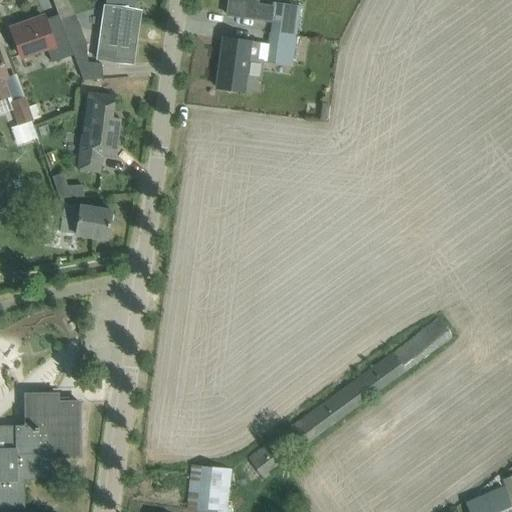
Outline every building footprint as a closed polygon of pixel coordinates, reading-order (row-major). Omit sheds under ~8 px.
[(228,0),(227,15),(255,19),(256,18),(271,20),(274,20),(272,33),(295,36),(299,5),(273,2),(273,6),(258,4),(258,0),(228,0)] [(134,10),(106,6),(105,6),(101,39),(106,40),(103,60),(133,64),(136,42),(129,41),(134,10)] [(62,18),(60,19),(71,49),(86,43),(75,14),(73,14),(62,18)] [(47,48),(52,62),(73,54),(71,49),(60,19),(58,15),(45,20),(43,17),(11,29),(21,57),(47,48)] [(272,33),(268,60),(292,63),(295,36),(272,33)] [(259,43),(243,41),(223,38),(217,88),(243,92),(248,58),(257,59),(259,43)] [(7,77),(4,70),(0,57),(0,98),(9,96),(3,79),(7,77)] [(87,62),(75,61),(83,80),(84,81),(102,80),(102,65),(87,62)] [(83,134),(78,169),(99,172),(102,154),(99,154),(100,149),(115,151),(120,119),(108,117),(108,111),(112,111),(114,97),(100,95),(90,93),(89,99),(87,115),(93,116),(90,135),(83,134)] [(26,123),(33,120),(25,97),(10,102),(19,125),(9,128),(15,145),(31,140),(26,123)] [(112,211),(92,208),(80,206),(80,207),(63,204),(59,232),(107,239),(112,211)] [(250,460),(264,479),(270,474),(268,471),(452,336),(440,320),(250,460)] [(0,511),(23,511),(23,479),(48,478),(48,456),(79,456),(78,402),(57,402),(57,394),(25,395),(26,427),(0,427),(0,511)] [(192,465),(186,511),(196,511),(197,511),(226,511),(231,470),(192,465)] [(464,497),(488,480),(482,471),(457,489),(464,497)] [(511,500),(511,476),(503,480),(511,501),(511,500)] [(511,511),(511,509),(503,489),(466,504),(465,502),(456,506),(458,511),(467,511),(470,511),(511,511)]
